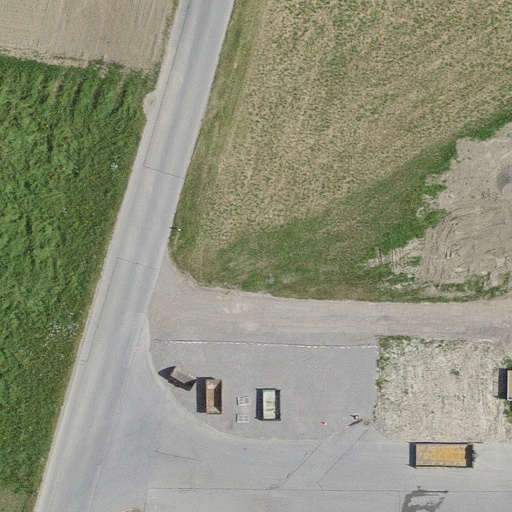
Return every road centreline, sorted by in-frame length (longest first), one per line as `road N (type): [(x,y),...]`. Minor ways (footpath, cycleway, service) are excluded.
road 1 (tertiary): [(204,0),(64,511)]
road 2 (track): [(121,304),(511,322)]
